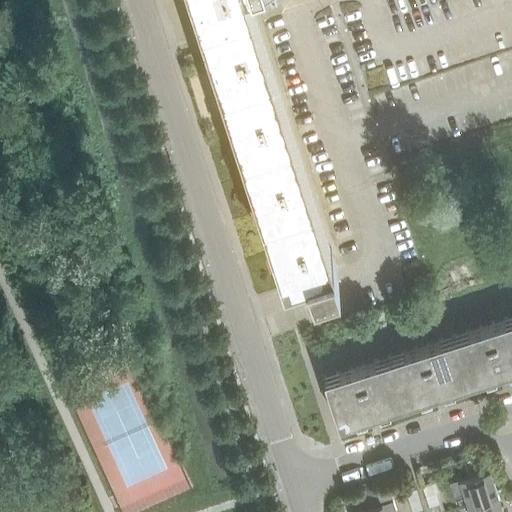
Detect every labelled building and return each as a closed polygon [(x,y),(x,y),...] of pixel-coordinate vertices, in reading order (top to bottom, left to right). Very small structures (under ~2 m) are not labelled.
[(282,266),(283,267),(288,284),(337,268),(250,0),(194,0),(280,267),(282,266)] [(511,365),(511,316),(453,336),(468,380),(511,365)] [(388,357),(402,401),(468,380),(453,336),(388,357)] [(323,377),(338,422),(402,401),(388,357),(323,377)] [(464,493),(467,503),(497,494),(489,469),(448,482),(453,496),(464,493)] [(391,497),(387,483),(367,489),(372,503),(391,497)] [(467,503),(470,511),(502,511),(497,494),(467,503)] [(396,511),(392,500),(354,511),(396,511)] [(438,511),(441,511),(438,502),(429,505),(431,511),(438,511)]
